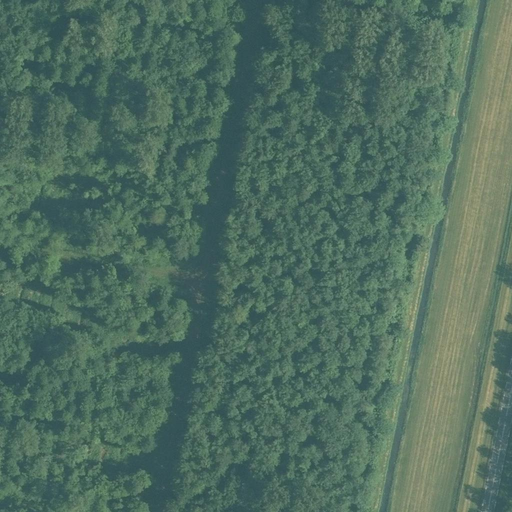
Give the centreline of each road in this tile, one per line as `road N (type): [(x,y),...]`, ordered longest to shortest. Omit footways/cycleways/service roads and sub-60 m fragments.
road 1 (track): [(371,511),(472,0)]
road 2 (track): [(157,511),(258,0)]
road 3 (track): [(0,242),(203,280)]
road 4 (primary): [(486,511),(511,383)]
